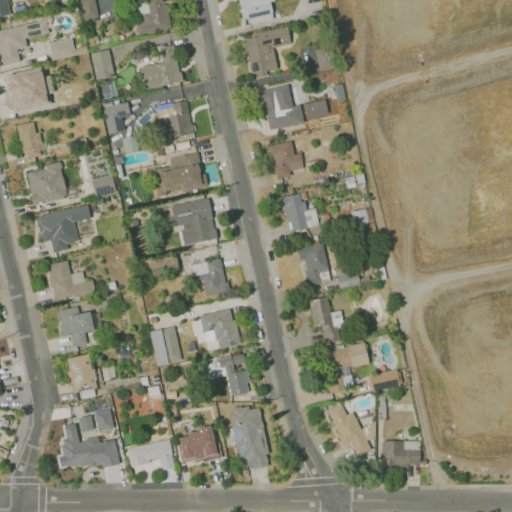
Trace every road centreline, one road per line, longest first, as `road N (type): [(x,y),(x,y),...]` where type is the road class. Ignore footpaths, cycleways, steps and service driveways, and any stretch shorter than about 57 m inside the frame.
road 1 (residential): [(200,0),(305,441),(341,511)]
road 2 (residential): [(511,498),(11,503)]
road 3 (residential): [(0,191),(47,409),(39,448),(11,503)]
